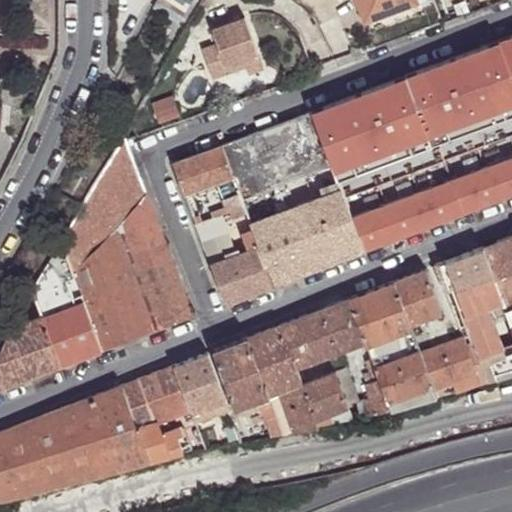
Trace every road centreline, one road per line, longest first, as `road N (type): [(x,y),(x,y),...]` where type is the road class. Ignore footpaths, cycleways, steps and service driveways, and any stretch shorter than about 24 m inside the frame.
road 1 (residential): [(511,19),(161,153),(155,164),(215,326)]
road 2 (residential): [(215,326),(511,216)]
road 3 (residential): [(83,0),(81,61),(0,228)]
road 4 (residential): [(0,408),(215,326)]
road 5 (secondary): [(511,444),(450,457),(296,511)]
